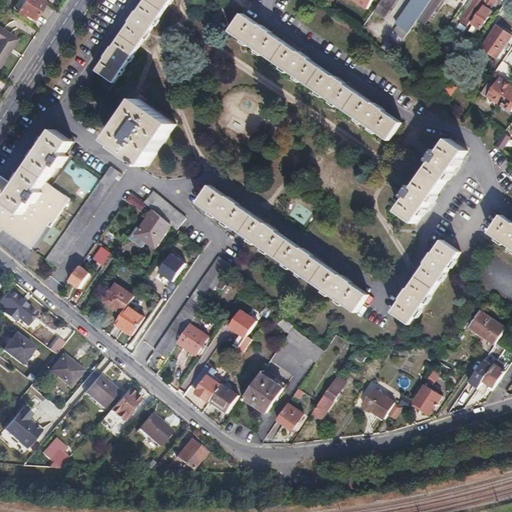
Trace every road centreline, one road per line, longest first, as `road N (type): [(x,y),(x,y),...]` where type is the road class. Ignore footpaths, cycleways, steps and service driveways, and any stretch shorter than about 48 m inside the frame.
road 1 (residential): [(0,260),(249,459),(364,451),(511,407)]
road 2 (tertiary): [(74,0),(0,116)]
